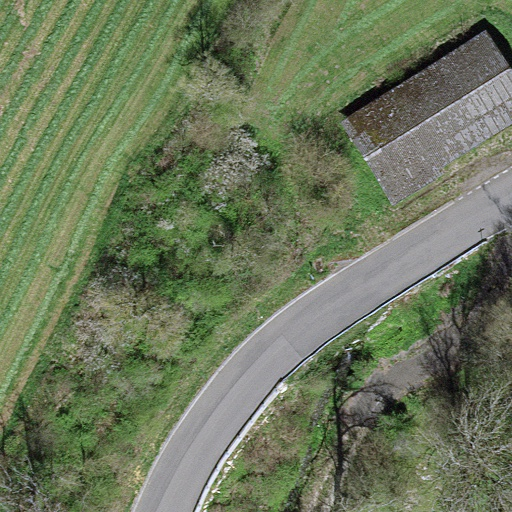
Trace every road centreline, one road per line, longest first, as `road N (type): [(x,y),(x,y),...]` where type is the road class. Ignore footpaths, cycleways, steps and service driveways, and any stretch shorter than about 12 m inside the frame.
road 1 (unclassified): [(511,141),(365,227),(254,311),(136,511)]
road 2 (track): [(361,511),(419,410),(511,313)]
